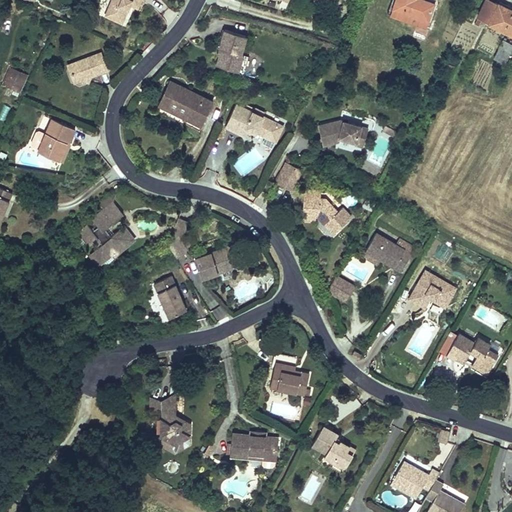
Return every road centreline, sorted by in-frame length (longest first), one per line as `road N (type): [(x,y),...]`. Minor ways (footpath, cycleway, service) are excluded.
road 1 (residential): [(197,0),(123,87),(114,141),(135,174),(228,201),(264,225),(299,288)]
road 2 (residential): [(299,288),(334,353),(364,381),(511,434)]
road 3 (residential): [(299,288),(225,330),(122,353),(96,373)]
